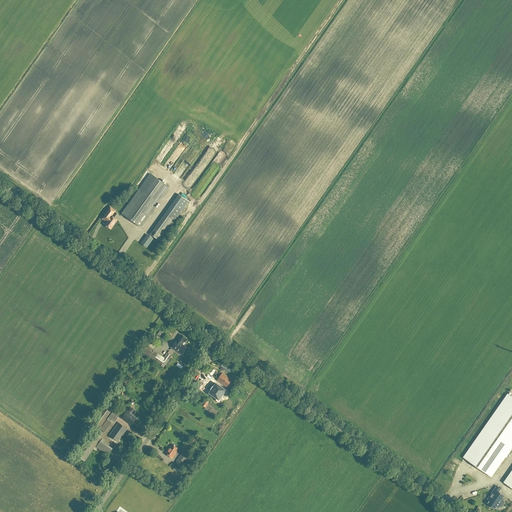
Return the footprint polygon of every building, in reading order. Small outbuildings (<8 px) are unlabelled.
[(151,174),(122,213),(141,227),(159,202),(169,187),(151,174)] [(172,204),(150,234),(160,241),(182,211),(172,204)] [(107,222),(105,225),(111,229),(117,220),(112,216),(115,211),(110,208),(102,219),(107,222)] [(182,344),(186,338),(181,334),(171,347),(182,355),(187,347),(182,344)] [(147,339),(144,343),(139,350),(142,352),(164,368),(172,356),(167,352),(164,357),(158,353),(153,349),(148,346),(151,341),(147,339)] [(228,387),(234,380),(223,372),(222,375),(220,374),(217,379),(228,387)] [(226,390),(216,383),(213,387),(211,389),(212,389),(209,393),(217,398),(216,400),(219,403),(221,400),(220,398),(226,390)] [(511,397),(508,394),(464,458),(491,476),(511,445),(511,397)] [(99,428),(115,407),(108,402),(93,423),(99,428)] [(104,432),(111,422),(112,423),(119,414),(113,410),(107,419),(100,429),(104,432)] [(131,425),(136,418),(127,411),(122,418),(131,425)] [(118,442),(127,429),(119,422),(109,435),(118,442)] [(85,461),(101,438),(93,432),(76,455),(85,461)] [(108,455),(113,449),(104,443),(106,441),(102,438),(96,447),(99,449),(105,453),(108,455)] [(172,458),(179,449),(172,444),(165,453),(172,458)] [(184,462),(189,456),(183,452),(177,461),(178,461),(175,465),(182,469),(186,463),(184,462)] [(501,508),(505,502),(503,501),(503,500),(501,499),(504,496),(498,492),(500,489),(497,486),(489,497),(487,500),(489,501),(487,503),(495,509),(496,506),(498,508),(499,507),(501,508)]
